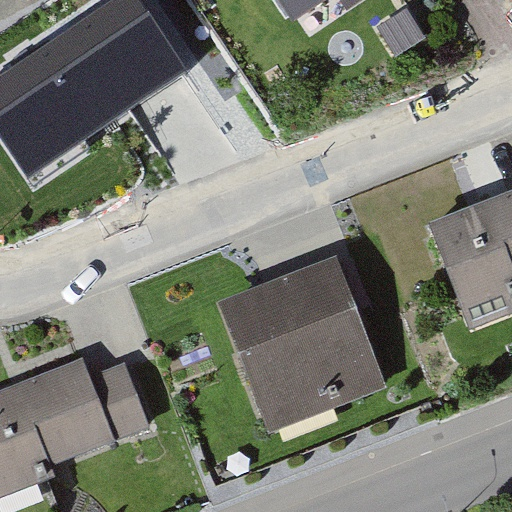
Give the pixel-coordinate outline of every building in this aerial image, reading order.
[(0,136),(29,178),(186,71),(137,0),(119,0),(0,81),(0,136)] [(417,0),(436,27),(474,0),(300,0),(288,8),(311,40),(330,27),(338,38),(382,7),(377,0),(417,0)] [(459,362),(511,341),(511,323),(509,317),(511,315),(511,217),(417,255),(459,362)] [(211,339),(257,466),(374,423),(343,339),(358,333),(346,299),(334,304),(331,295),(211,339)] [(0,413),(0,511),(33,511),(45,508),(41,498),(136,460),(111,399),(78,413),(68,387),(0,413)]
